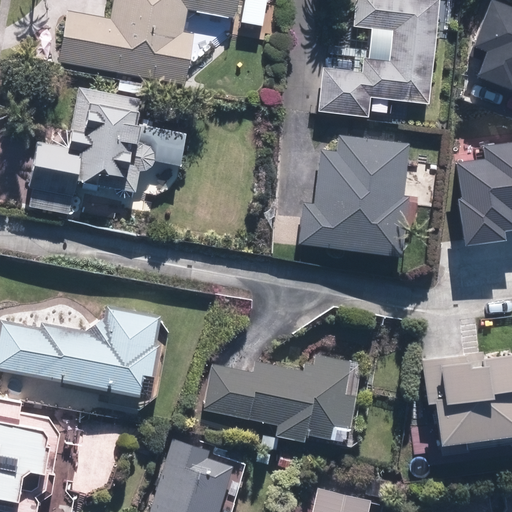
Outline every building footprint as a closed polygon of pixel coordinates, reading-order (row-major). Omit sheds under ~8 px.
[(112,0),(111,18),(64,13),(59,63),(188,77),(193,34),(184,33),(187,9),(236,15),(237,0),(112,0)] [(356,0),(354,23),(324,21),(322,44),(332,44),(330,65),(322,64),(319,111),(389,116),(391,97),(434,100),(441,0),(356,0)] [(511,0),(491,0),(476,42),(487,46),(477,73),(511,86),(511,0)] [(181,161),(186,130),(138,122),(142,95),(77,85),(68,144),(38,139),(28,204),(76,211),(80,183),(137,192),(139,193),(140,193),(142,194),(144,194),(146,195),(148,195),(149,195),(151,195),(153,195),(155,194),(157,194),(158,194),(160,193),(162,192),(164,192),(165,191),(167,190),(168,189),(170,188),(171,186),(172,185),(174,184),(175,182),(176,181),(177,179),(178,178),(178,176),(179,174),(180,172),(180,171),(181,169),(181,167),(181,165),(181,163),(181,161)] [(299,244),(399,252),(402,220),(415,221),(418,185),(405,184),(408,136),(337,130),(335,149),(320,148),(316,198),(303,197),(299,244)] [(511,136),(487,140),(489,151),(459,155),(464,190),(458,191),(464,238),(506,232),(504,221),(511,220),(511,136)] [(153,369),(161,313),(107,306),(104,328),(0,314),(0,367),(141,386),(143,368),(153,369)] [(468,444),(511,438),(511,344),(425,357),(436,437),(467,433),(468,444)] [(275,432),(350,441),(361,356),(317,350),(316,359),(306,358),(305,365),(254,359),(252,368),(208,363),(202,408),(277,417),(275,432)] [(38,511),(40,503),(52,495),(56,475),(56,473),(53,473),(60,434),(49,418),(21,413),(23,401),(0,396),(0,511),(38,511)] [(230,511),(245,461),(233,458),(236,448),(172,430),(148,511),(230,511)] [(271,448),(278,449),(279,443),(279,434),(259,432),(256,460),(270,462),(271,448)] [(368,511),(372,496),(316,485),(310,511),(368,511)]
